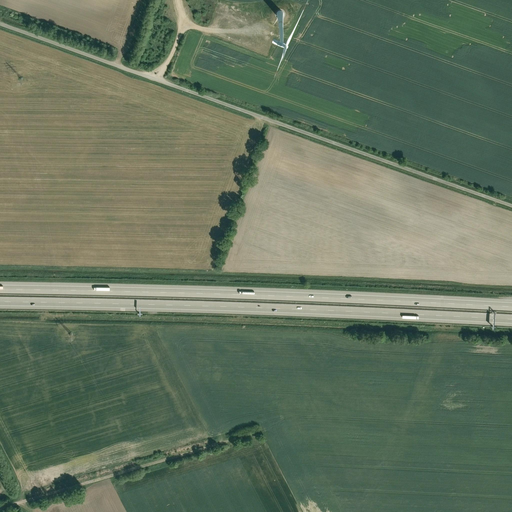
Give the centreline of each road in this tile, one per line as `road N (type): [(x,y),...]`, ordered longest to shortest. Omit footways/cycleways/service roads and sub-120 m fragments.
road 1 (residential): [(0,23),(511,206)]
road 2 (motorway): [(511,305),(0,287)]
road 3 (motorway): [(0,302),(511,320)]
road 4 (track): [(276,427),(0,510)]
